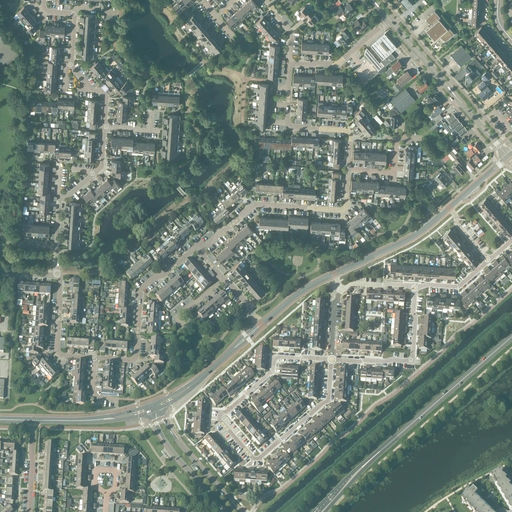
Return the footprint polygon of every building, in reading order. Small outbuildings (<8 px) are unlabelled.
[(182,0),(179,0),(177,2),(183,10),(187,6),(182,0)] [(249,0),(247,2),(253,10),(255,12),(260,8),(252,0),(249,0)] [(337,0),(331,6),(328,8),(331,11),(334,9),(341,3),(338,0),(337,0)] [(398,0),(407,9),(414,3),(411,0),(398,0)] [(183,10),(177,2),(176,1),(171,4),(179,13),(183,10)] [(247,2),(243,6),(249,13),(253,10),(247,2)] [(356,13),(356,12),(354,10),(355,10),(349,3),(342,9),(340,6),(334,11),(340,17),(339,16),(343,12),(347,17),(354,11),(356,13)] [(305,14),(307,17),(312,13),(310,10),(308,11),(305,7),(307,5),(306,5),(299,12),(298,12),(298,13),(297,14),(301,18),(305,14)] [(15,15),(18,18),(27,10),(24,6),(15,15)] [(243,6),(239,9),(245,17),(249,13),(243,6)] [(239,9),(235,13),(241,20),(245,17),(239,9)] [(27,10),(18,18),(21,22),(31,14),(33,12),(31,10),(29,12),(27,10)] [(431,15),(425,19),(430,24),(429,25),(429,26),(429,27),(426,30),(434,40),(438,37),(439,38),(440,38),(441,37),(445,42),(454,34),(448,27),(447,29),(439,19),(440,18),(434,11),(431,15)] [(256,23),(259,27),(266,21),(265,19),(267,18),(267,16),(269,14),(269,13),(268,12),(264,16),(261,18),(259,20),(257,22),(256,23)] [(230,13),(229,15),(231,17),(239,26),(243,22),(241,20),(235,13),(232,15),(231,13),(230,13)] [(312,13),(307,17),(309,19),(307,21),(311,25),(312,24),(313,24),(313,23),(319,18),(315,14),(314,15),(312,13)] [(24,26),(27,24),(34,17),(31,14),(21,22),(24,26)] [(194,14),(189,18),(193,22),(200,16),(199,14),(197,15),(198,17),(197,18),(194,14)] [(193,22),(196,26),(201,22),(198,19),(199,18),(200,19),(202,18),(200,16),(193,22)] [(27,24),(30,27),(30,28),(34,24),(37,21),(34,17),(27,24)] [(239,26),(231,17),(226,20),(235,31),(239,27),(239,26)] [(185,27),(186,28),(193,22),(189,18),(185,22),(187,25),(185,27)] [(354,22),(352,24),(356,29),(358,28),(361,32),(368,26),(363,21),(360,23),(357,20),(354,22)] [(259,27),(263,31),(270,25),(266,21),(259,27)] [(196,26),(200,30),(208,24),(206,22),(204,24),(205,25),(204,26),(201,22),(196,26)] [(33,31),(36,33),(39,27),(38,27),(37,28),(34,24),(30,28),(30,27),(26,30),(30,34),(33,31)] [(200,30),(204,34),(208,30),(205,27),(206,26),(207,27),(209,26),(208,24),(200,30)] [(263,31),(266,35),(274,29),(270,25),(263,31)] [(192,35),(193,36),(200,30),(196,26),(192,30),(194,33),(192,35)] [(39,27),(36,33),(39,34),(39,43),(44,43),(45,35),(44,35),(45,30),(40,30),(40,28),(39,27)] [(474,32),(478,37),(485,31),(481,27),(474,32)] [(336,38),(336,39),(336,40),(337,41),(340,45),(342,43),(345,45),(350,41),(348,38),(351,34),(346,28),(341,32),(344,35),(342,37),(341,36),(340,35),(339,36),(336,38)] [(274,29),(266,35),(270,40),(272,41),(276,40),(280,36),(277,33),(274,29)] [(197,36),(199,38),(204,34),(200,30),(193,36),(194,37),(197,36)] [(204,34),(207,38),(215,32),(213,30),(211,32),(212,33),(211,34),(208,30),(204,34)] [(478,37),(482,41),(488,35),(485,31),(478,37)] [(207,38),(211,43),(215,38),(212,35),(213,34),(214,36),(216,34),(215,32),(207,38)] [(199,43),(201,44),(207,38),(204,34),(199,38),(201,41),(199,43)] [(482,41),(485,45),(492,39),(488,35),(482,41)] [(204,44),(206,47),(211,43),(207,38),(201,44),(202,45),(204,44)] [(211,43),(214,47),(222,40),(220,38),(218,40),(219,41),(218,42),(215,38),(211,43)] [(485,45),(489,49),(495,43),(492,39),(485,45)] [(222,40),(214,47),(218,51),(223,47),(219,43),(220,42),(221,44),(223,42),(222,40)] [(206,51),(208,52),(214,47),(211,43),(206,47),(208,49),(206,51)] [(489,49),(492,53),(499,47),(495,43),(489,49)] [(453,58),(456,61),(466,51),(461,46),(451,55),(450,55),(451,56),(451,57),(451,58),(453,58)] [(214,47),(208,52),(209,54),(211,52),(213,55),(218,51),(214,47)] [(492,53),(496,57),(502,52),(499,47),(492,53)] [(366,48),(364,55),(378,71),(384,65),(385,66),(391,61),(394,58),(389,52),(382,59),(381,62),(379,63),(366,48)] [(466,51),(456,61),(458,64),(458,65),(459,66),(460,66),(460,67),(461,67),(461,66),(471,57),(466,51)] [(496,57),(500,61),(506,56),(502,52),(496,57)] [(500,61),(503,65),(510,60),(506,56),(500,61)] [(475,58),(469,63),(471,66),(477,60),(475,58)] [(503,65),(507,69),(511,64),(511,62),(510,60),(503,65)] [(90,68),(93,72),(101,65),(97,62),(96,63),(94,61),(92,63),(94,65),(90,68)] [(397,72),(396,72),(399,69),(402,66),(398,61),(385,72),(388,76),(392,73),(393,75),(394,75),(395,75),(396,75),(397,75),(397,74),(397,73),(397,72)] [(101,65),(93,72),(97,75),(104,69),(106,67),(103,63),(103,64),(101,66),(101,65)] [(472,79),(476,75),(473,72),(475,71),(468,64),(463,68),(468,74),(466,75),(466,79),(466,80),(471,80),(472,79)] [(104,69),(97,75),(100,79),(102,77),(110,71),(106,67),(104,69)] [(105,81),(113,75),(115,73),(111,69),(110,71),(102,77),(105,81)] [(396,80),(401,86),(412,77),(407,71),(396,80)] [(490,79),(489,77),(491,75),(487,71),(481,76),(482,78),(481,79),(483,82),(483,81),(484,80),(485,81),(487,79),(488,81),(490,79)] [(105,81),(109,84),(116,78),(113,75),(105,81)] [(343,75),(337,75),(337,84),(342,85),(342,80),(345,80),(345,77),(343,77),(343,75)] [(109,84),(112,88),(121,80),(118,76),(116,78),(109,84)] [(115,92),(118,89),(122,85),(124,83),(121,80),(112,88),(115,92)] [(416,86),(418,88),(415,90),(418,94),(421,91),(421,92),(428,85),(424,81),(420,85),(419,84),(416,86)] [(122,85),(118,89),(122,93),(120,94),(120,95),(126,93),(126,92),(131,90),(131,89),(129,87),(129,86),(125,82),(124,83),(122,85)] [(402,88),(397,83),(392,87),(397,92),(402,88)] [(484,85),(481,88),(483,90),(478,94),(484,100),(487,97),(488,99),(490,97),(489,96),(492,93),(487,86),(486,87),(484,85)] [(384,86),(375,93),(382,101),(390,94),(384,86)] [(395,97),(391,101),(397,108),(401,113),(415,101),(411,96),(405,89),(403,91),(401,89),(394,95),(395,97)] [(126,93),(120,95),(121,96),(123,96),(122,101),(128,101),(127,101),(131,102),(132,102),(132,96),(131,94),(127,95),(126,93)] [(427,93),(424,96),(426,98),(425,99),(429,104),(431,102),(433,104),(434,103),(439,98),(436,94),(432,97),(430,94),(429,95),(427,93)] [(436,111),(432,115),(434,117),(435,117),(436,116),(440,113),(438,110),(439,109),(437,107),(439,106),(443,102),(439,98),(434,103),(433,104),(435,107),(434,108),(436,111)] [(352,115),(355,110),(357,107),(355,106),(355,102),(354,101),(347,101),(347,107),(347,113),(351,113),(351,115),(352,115)] [(355,115),(358,118),(362,115),(365,112),(362,108),(358,111),(355,110),(352,115),(353,116),(355,115)] [(394,117),(391,116),(391,126),(398,127),(398,117),(398,116),(400,114),(395,108),(393,110),(395,112),(394,117)] [(358,118),(355,121),(358,125),(365,118),(368,116),(364,113),(362,115),(358,118)] [(432,121),(435,124),(443,118),(440,114),(432,121)] [(450,123),(451,124),(457,118),(453,114),(446,120),(449,123),(450,123)] [(365,118),(358,125),(361,128),(368,122),(370,120),(367,117),(368,116),(365,118)] [(449,133),(451,131),(460,123),(457,118),(451,124),(445,128),(449,133)] [(361,128),(364,132),(371,126),(368,122),(361,128)] [(456,130),(458,132),(464,127),(460,123),(451,131),(453,133),(455,132),(454,131),(456,130)] [(371,126),(364,132),(367,136),(375,130),(371,126)] [(464,127),(458,132),(461,136),(467,131),(464,127)] [(476,154),(482,149),(477,143),(473,147),(474,148),(472,150),(471,149),(467,153),(471,158),(477,165),(482,161),(476,154)] [(405,149),(405,155),(416,156),(417,147),(408,146),(408,150),(405,149)] [(447,154),(452,161),(457,157),(451,150),(447,154)] [(458,157),(455,160),(458,163),(453,168),(459,175),(465,171),(460,165),(463,163),(458,157)] [(476,165),(471,159),(466,163),(472,169),(476,165)] [(114,175),(113,176),(119,179),(120,176),(125,176),(125,171),(121,171),(116,170),(116,171),(115,176),(114,175)] [(435,178),(432,181),(436,186),(439,184),(443,188),(449,183),(440,173),(439,172),(433,176),(435,178)] [(110,182),(114,186),(113,186),(116,189),(120,186),(117,182),(119,179),(113,176),(113,177),(114,179),(110,182)] [(107,178),(103,182),(110,189),(113,186),(114,186),(110,182),(107,178)] [(237,186),(236,186),(238,188),(244,195),(249,191),(247,189),(249,187),(247,185),(243,180),(240,182),(241,183),(237,186)] [(103,182),(100,185),(106,192),(110,189),(103,182)] [(255,192),(261,192),(261,183),(256,183),(256,186),(253,185),(253,188),(255,189),(255,192)] [(504,187),(502,189),(509,197),(511,194),(511,192),(504,183),(502,184),(504,187)] [(100,185),(96,188),(103,195),(106,192),(100,185)] [(236,186),(232,189),(233,190),(234,192),(240,198),(244,195),(238,188),(236,186)] [(93,191),(92,191),(97,196),(99,199),(100,201),(104,197),(103,195),(96,188),(93,191)] [(509,197),(502,189),(500,191),(497,188),(495,190),(505,201),(509,197)] [(91,189),(87,192),(93,200),(97,196),(92,191),(93,191),(91,189)] [(233,193),(230,195),(236,202),(240,198),(234,192),(233,190),(231,191),(233,193)] [(83,194),(80,196),(82,198),(85,199),(85,198),(92,206),(96,202),(93,200),(87,192),(84,195),(83,194)] [(230,195),(226,199),(232,205),(236,202),(230,195)] [(477,210),(479,211),(490,202),(486,198),(478,205),(480,207),(477,210)] [(226,199),(222,202),(228,209),(232,205),(226,199)] [(218,206),(220,208),(226,215),(230,211),(228,209),(222,202),(218,206)] [(483,211),(485,213),(493,206),(490,202),(479,211),(480,213),(483,211)] [(484,218),(486,220),(497,210),(493,206),(485,213),(488,215),(484,218)] [(220,208),(216,212),(222,218),(226,215),(220,208)] [(360,209),(359,210),(360,212),(366,219),(368,221),(372,218),(372,217),(364,208),(362,210),(360,209)] [(214,210),(211,212),(212,214),(212,215),(215,219),(217,222),(222,218),(216,212),(214,210)] [(490,219),(493,221),(500,214),(497,210),(486,220),(487,221),(490,219)] [(360,212),(356,215),(362,222),(365,225),(368,221),(366,219),(360,212)] [(492,226),(493,228),(504,218),(500,214),(493,221),(495,224),(492,226)] [(356,215),(352,218),(359,225),(362,222),(356,215)] [(192,219),(192,220),(200,229),(204,225),(198,218),(196,216),(192,219)] [(352,224),(351,225),(352,225),(355,228),(359,225),(352,218),(349,221),(352,224)] [(498,227),(500,229),(508,223),(504,218),(493,228),(495,230),(498,227)] [(192,220),(188,223),(193,230),(195,232),(200,229),(192,220)] [(348,225),(346,226),(349,235),(354,235),(358,232),(355,228),(352,225),(351,225),(352,224),(349,221),(346,223),(348,225)] [(188,223),(183,227),(189,234),(193,230),(188,223)] [(499,234),(500,236),(511,227),(508,223),(500,229),(502,232),(499,234)] [(247,224),(243,228),(249,235),(253,232),(252,230),(247,224)] [(339,234),(339,237),(339,241),(345,241),(345,238),(344,238),(344,236),(349,235),(346,226),(345,227),(345,229),(340,228),(340,229),(339,234)] [(183,227),(179,231),(185,237),(189,234),(183,227)] [(511,227),(500,236),(502,238),(505,235),(507,238),(511,233),(511,227)] [(174,232),(175,234),(181,241),(185,237),(179,231),(178,228),(174,232)] [(243,228),(239,232),(245,239),(249,235),(243,228)] [(444,234),(448,239),(457,231),(455,228),(452,231),(450,229),(444,234)] [(445,241),(449,245),(457,237),(456,235),(459,233),(457,231),(448,239),(445,241)] [(239,232),(235,235),(241,242),(245,239),(239,232)] [(171,238),(173,240),(177,244),(181,241),(175,234),(171,238)] [(235,235),(231,239),(237,246),(241,242),(235,235)] [(452,249),(455,247),(464,239),(462,237),(459,239),(457,237),(449,245),(452,249)] [(167,241),(169,244),(175,250),(179,247),(177,244),(173,240),(171,238),(167,241)] [(226,243),(228,245),(233,250),(233,249),(237,246),(231,239),(226,243)] [(455,247),(458,251),(464,245),(463,243),(466,241),(464,239),(455,247)] [(169,244),(165,247),(171,254),(175,250),(169,244)] [(228,245),(224,248),(230,256),(235,252),(233,249),(233,250),(228,245)] [(458,251),(462,255),(471,247),(469,245),(466,248),(464,245),(458,251)] [(165,247),(161,251),(166,257),(171,254),(165,247)] [(463,261),(465,259),(472,254),(470,252),(473,249),(471,247),(462,255),(460,257),(463,261)] [(224,248),(220,252),(226,259),(230,256),(224,248)] [(161,251),(157,254),(162,261),(166,257),(161,251)] [(162,261),(157,254),(155,252),(151,256),(158,265),(162,261)] [(226,259),(220,252),(216,256),(224,265),(228,261),(226,259)] [(511,254),(510,253),(508,255),(505,252),(503,254),(511,263),(511,254)] [(465,259),(469,263),(478,255),(476,253),(473,256),(472,254),(465,259)] [(478,255),(469,263),(473,268),(479,262),(477,260),(480,257),(478,255)] [(503,260),(501,261),(506,268),(508,270),(511,266),(511,265),(502,255),(500,257),(503,260)] [(146,256),(142,259),(148,266),(152,263),(146,256)] [(142,259),(138,263),(144,270),(148,266),(142,259)] [(183,265),(187,269),(194,263),(190,259),(183,265)] [(496,260),(494,262),(502,271),(506,268),(501,261),(499,263),(496,260)] [(136,265),(134,267),(140,273),(144,270),(138,263),(136,261),(134,262),(136,265)] [(235,273),(243,267),(245,265),(241,261),(232,269),(235,273)] [(495,267),(492,268),(500,277),(504,273),(502,271),(494,262),(492,264),(495,267)] [(187,269),(190,273),(197,267),(194,263),(187,269)] [(134,267),(130,270),(136,277),(140,273),(134,267)] [(190,273),(194,277),(201,271),(197,267),(190,273)] [(235,273),(239,277),(246,271),(243,267),(235,273)] [(488,267),(486,269),(496,280),(500,277),(492,268),(490,270),(488,267)] [(484,276),(486,277),(492,284),(496,280),(486,269),(484,271),(486,274),(484,276)] [(136,277),(130,270),(126,274),(132,281),(136,277)] [(194,277),(197,281),(205,275),(201,271),(194,277)] [(239,277),(243,282),(250,275),(246,271),(239,277)] [(195,283),(199,287),(208,279),(205,275),(197,281),(195,283)] [(243,282),(246,286),(253,279),(250,275),(243,282)] [(479,278),(487,287),(489,289),(493,286),(492,284),(486,277),(484,279),(481,276),(479,278)] [(70,280),(70,285),(79,286),(79,280),(76,280),(77,277),(74,277),(73,280),(70,280)] [(177,277),(173,280),(180,287),(183,284),(177,277)] [(480,283),(478,284),(483,291),(487,287),(479,278),(477,280),(480,283)] [(208,279),(199,287),(202,292),(212,283),(208,279)] [(246,286),(250,290),(257,283),(253,279),(246,286)] [(119,283),(119,289),(128,289),(128,284),(125,283),(125,280),(122,280),(122,283),(119,283)] [(173,280),(170,283),(176,290),(180,287),(173,280)] [(170,283),(166,286),(172,293),(176,290),(170,283)] [(250,290),(253,294),(261,287),(257,283),(250,290)] [(473,283),(471,285),(479,294),(483,291),(478,284),(476,286),(473,283)] [(472,290),(469,292),(475,298),(479,294),(471,285),(469,287),(472,290)] [(166,286),(163,289),(169,297),(172,293),(166,286)] [(261,287),(253,294),(257,298),(258,297),(260,299),(262,297),(261,295),(264,292),(261,287)] [(163,289),(159,293),(165,300),(169,297),(163,289)] [(465,290),(463,292),(471,301),(473,304),(477,300),(475,298),(469,292),(467,293),(465,290)] [(218,296),(224,303),(226,306),(230,302),(222,292),(218,296)] [(471,301),(463,292),(461,294),(463,297),(461,299),(464,303),(463,304),(465,306),(464,307),(466,309),(469,307),(467,305),(471,301)] [(165,300),(159,293),(155,296),(161,303),(165,300)] [(218,296),(214,300),(220,307),(224,303),(218,296)] [(214,300),(210,303),(216,310),(220,307),(214,300)] [(149,306),(149,311),(158,311),(159,306),(155,306),(156,303),(148,302),(147,306),(149,306)] [(210,303),(206,307),(212,314),(216,310),(210,303)] [(206,307),(201,310),(208,318),(212,314),(206,307)] [(208,318),(201,310),(197,314),(198,315),(197,317),(198,319),(200,317),(204,321),(208,318)] [(29,359),(35,357),(40,356),(40,354),(38,354),(38,350),(38,349),(33,349),(29,349),(28,355),(29,355),(29,359)] [(35,368),(36,367),(42,362),(42,361),(39,358),(41,357),(40,356),(35,357),(35,360),(35,361),(32,364),(35,368)] [(39,371),(42,369),(49,362),(46,358),(42,361),(42,362),(36,367),(39,371)] [(152,363),(152,364),(157,367),(158,366),(162,368),(163,367),(163,364),(164,359),(159,358),(154,358),(154,363),(152,363)] [(42,369),(45,372),(52,366),(49,362),(42,369)] [(152,366),(149,369),(152,373),(155,377),(159,373),(156,369),(157,367),(152,364),(151,365),(152,366)] [(254,371),(254,373),(256,375),(257,375),(260,375),(260,371),(265,372),(265,366),(257,365),(256,371),(254,371)] [(45,372),(48,376),(55,370),(52,366),(45,372)] [(146,366),(142,369),(148,376),(152,373),(149,369),(146,366)] [(247,367),(242,371),(250,379),(254,375),(247,367)] [(142,369),(138,372),(145,380),(148,376),(142,369)] [(55,370),(48,376),(51,380),(59,373),(55,370)] [(242,371),(238,374),(246,383),(250,379),(242,371)] [(138,372),(135,376),(141,383),(145,380),(138,372)] [(238,374),(234,378),(241,386),(246,383),(238,374)] [(141,383),(135,376),(131,379),(137,386),(141,383)] [(230,381),(232,383),(237,390),(241,386),(234,378),(230,381)] [(275,382),(271,385),(277,392),(281,388),(275,382)] [(232,383),(228,387),(233,393),(234,394),(237,392),(236,391),(237,390),(232,383)] [(113,385),(103,384),(103,387),(102,387),(101,394),(109,395),(112,395),(113,391),(115,391),(116,391),(116,385),(113,385)] [(268,388),(267,389),(273,395),(277,392),(271,385),(270,384),(268,386),(267,386),(268,388)] [(222,388),(222,389),(224,390),(228,395),(228,396),(229,397),(233,393),(228,387),(226,385),(222,388)] [(222,389),(218,393),(224,399),(228,396),(228,395),(224,390),(222,389)] [(263,392),(268,399),(270,401),(275,397),(273,395),(267,389),(263,392)] [(263,392),(259,396),(264,402),(268,399),(263,392)] [(218,393),(214,396),(220,403),(224,399),(218,393)] [(220,403),(214,396),(212,394),(208,398),(215,406),(220,403)] [(259,396),(255,399),(262,408),(266,405),(264,402),(259,396)] [(262,408),(255,399),(250,403),(258,412),(262,408)] [(299,401),(295,405),(301,411),(305,407),(299,401)] [(290,407),(291,408),(297,415),(301,411),(295,405),(294,403),(290,407)] [(330,405),(339,414),(341,416),(345,412),(337,404),(335,406),(333,403),(330,405)] [(330,405),(328,406),(331,409),(329,411),(334,417),(336,420),(341,416),(339,414),(330,405)] [(291,408),(287,412),(293,418),(297,415),(291,408)] [(235,416),(238,421),(245,415),(243,413),(245,411),(243,409),(235,416)] [(283,412),(281,414),(288,422),(293,418),(287,412),(286,410),(283,412)] [(324,410),(322,412),(330,421),(334,417),(329,411),(327,413),(324,410)] [(323,417),(321,418),(326,425),(330,421),(322,412),(320,413),(323,417)] [(277,417),(279,419),(284,425),(288,422),(281,414),(277,417)] [(238,421),(242,425),(248,419),(245,415),(238,421)] [(316,417),(314,419),(322,428),(326,425),(321,418),(319,420),(316,417)] [(242,425),(245,429),(253,422),(250,418),(248,419),(242,425)] [(279,419),(275,422),(278,426),(280,429),(281,430),(284,428),(284,427),(283,426),(284,425),(279,419)] [(315,424),(313,425),(318,432),(322,428),(314,419),(312,421),(315,424)] [(245,429),(249,433),(257,426),(253,422),(245,429)] [(280,429),(275,422),(270,426),(276,433),(280,429)] [(308,424),(306,426),(314,435),(318,432),(313,425),(311,427),(308,424)] [(253,437),(259,431),(261,430),(257,426),(249,433),(253,437)] [(307,431),(304,432),(312,441),(316,437),(314,435),(306,426),(304,428),(307,431)] [(193,428),(192,434),(197,435),(197,437),(201,437),(201,435),(204,435),(204,429),(193,428)] [(253,437),(256,441),(263,436),(259,431),(253,437)] [(312,441),(304,432),(302,434),(300,431),(298,433),(307,444),(312,441)] [(204,440),(208,444),(214,439),(211,434),(204,440)] [(263,436),(256,441),(260,445),(268,438),(264,434),(263,436)] [(294,436),(292,438),(300,447),(304,443),(299,437),(297,439),(294,436)] [(293,443),(291,444),(296,451),(300,447),(292,438),(290,440),(293,443)] [(208,444),(212,448),(218,443),(214,439),(208,444)] [(212,448),(215,452),(222,447),(218,443),(212,448)] [(286,443),(284,445),(294,456),(298,453),(296,451),(291,444),(289,446),(286,443)] [(91,453),(97,454),(97,445),(92,445),(91,451),(89,451),(88,451),(90,454),(91,453)] [(282,452),(284,454),(288,458),(290,460),(294,456),(284,445),(282,447),(284,450),(282,452)] [(119,447),(118,455),(124,456),(125,456),(128,454),(127,453),(124,453),(125,447),(119,447)] [(215,452),(219,457),(225,451),(222,447),(215,452)] [(219,457),(222,461),(229,455),(225,451),(219,457)] [(280,452),(278,454),(286,464),(290,460),(288,458),(284,454),(282,455),(280,452)] [(76,456),(75,462),(78,462),(87,462),(87,457),(88,456),(86,453),(85,454),(85,457),(79,456),(76,456)] [(278,459),(276,461),(281,467),(286,464),(278,454),(275,456),(278,459)] [(222,461),(226,465),(232,459),(229,455),(222,461)] [(130,456),(127,459),(128,460),(127,465),(136,466),(139,466),(140,460),(136,460),(130,460),(131,457),(130,456)] [(232,459),(226,465),(230,469),(236,463),(232,459)] [(271,460),(269,461),(277,471),(281,467),(276,461),(274,463),(271,460)] [(277,471),(269,461),(267,463),(270,466),(268,468),(275,477),(279,473),(277,471)] [(506,480),(508,479),(505,476),(504,476),(502,474),(504,473),(501,470),(490,477),(491,476),(492,478),(493,478),(495,482),(494,482),(496,485),(497,484),(499,488),(498,488),(500,491),(500,490),(503,494),(502,494),(503,497),(504,496),(506,500),(505,501),(507,503),(508,503),(510,506),(509,507),(511,509),(511,488),(511,489),(510,486),(511,485),(508,482),(508,483),(506,480)] [(473,508),(472,510),(474,511),(476,511),(491,511),(486,507),(486,506),(480,502),(481,501),(475,497),(475,496),(470,491),(468,489),(469,488),(469,487),(462,500),(465,503),(465,502),(468,503),(467,505),(470,508),(471,507),(473,508)] [(10,501),(9,504),(13,506),(13,502),(14,502),(15,496),(6,496),(6,501),(10,501)]
